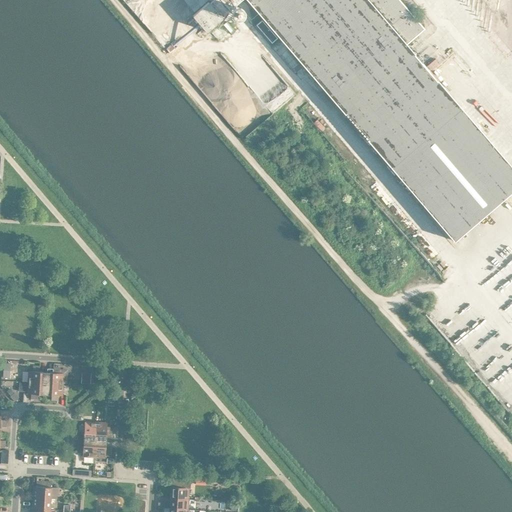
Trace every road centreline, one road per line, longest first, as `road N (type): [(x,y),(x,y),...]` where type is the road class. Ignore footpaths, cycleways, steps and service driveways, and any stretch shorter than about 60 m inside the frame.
road 1 (residential): [(0,349),(120,356),(115,468),(147,470)]
road 2 (residential): [(13,464),(65,466),(66,403),(16,401)]
road 3 (unclassified): [(424,0),(511,109)]
